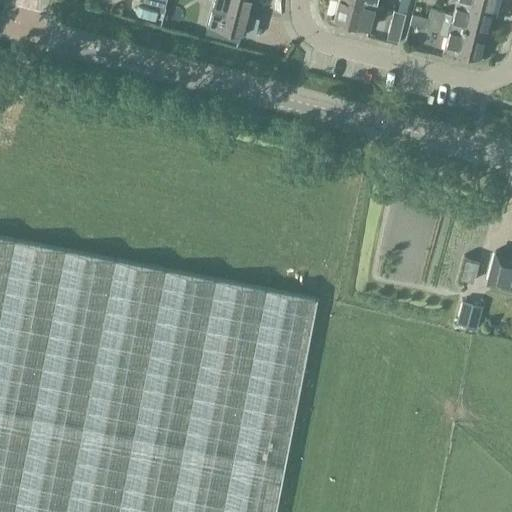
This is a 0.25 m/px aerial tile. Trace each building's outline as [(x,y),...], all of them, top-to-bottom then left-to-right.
[(212,0),(206,25),(242,34),(247,15),(250,0),(212,0)] [(353,0),(333,0),(329,18),(368,28),(374,5),(353,0)] [(458,0),(458,1),(498,11),(501,0),(458,0)] [(431,9),(429,19),(492,35),(498,11),(458,1),(455,15),(431,9)] [(394,9),(391,21),(403,24),(406,12),(396,10),(394,9)] [(412,15),(409,25),(426,29),(429,19),(412,15)] [(429,19),(426,29),(450,35),(446,49),(486,59),(492,35),(429,19)] [(275,511),(316,301),(317,298),(291,293),(0,235),(0,511),(275,511)] [(511,255),(496,251),(487,283),(511,289),(511,255)] [(461,303),(455,322),(476,328),(481,308),(461,303)]
